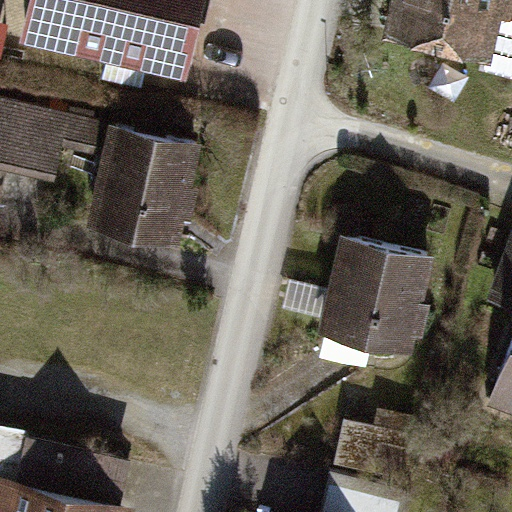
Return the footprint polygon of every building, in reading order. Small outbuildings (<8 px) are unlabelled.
[(210,0),(29,0),(22,32),(193,72),(210,0)] [(511,0),(372,0),(365,32),(507,64),(511,39),(511,0)] [(67,112),(0,97),(0,165),(56,178),(67,112)] [(201,144),(110,123),(87,222),(178,242),(201,144)] [(436,259),(341,232),(319,325),(415,354),(436,259)] [(511,311),(511,337),(490,411),(511,417),(511,238),(491,306),(511,311)] [(131,511),(133,505),(0,476),(0,511),(131,511)]
